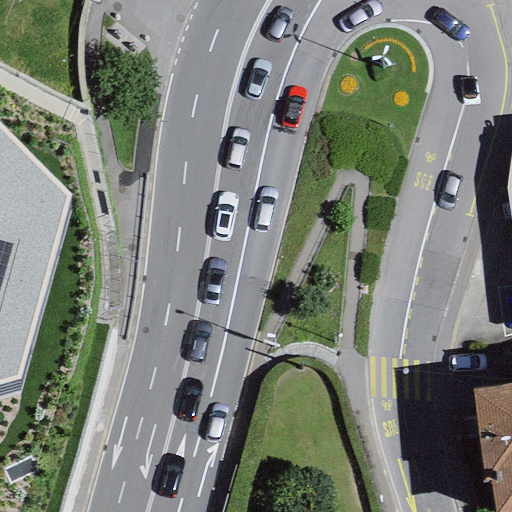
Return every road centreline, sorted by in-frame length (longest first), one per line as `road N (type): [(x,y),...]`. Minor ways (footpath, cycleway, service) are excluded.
road 1 (secondary): [(465,47),(469,75),(403,337),(400,380),(430,511)]
road 2 (secondary): [(201,257),(309,31),(342,0)]
road 3 (secondary): [(267,0),(226,104),(201,257)]
road 4 (secondary): [(201,257),(141,511)]
